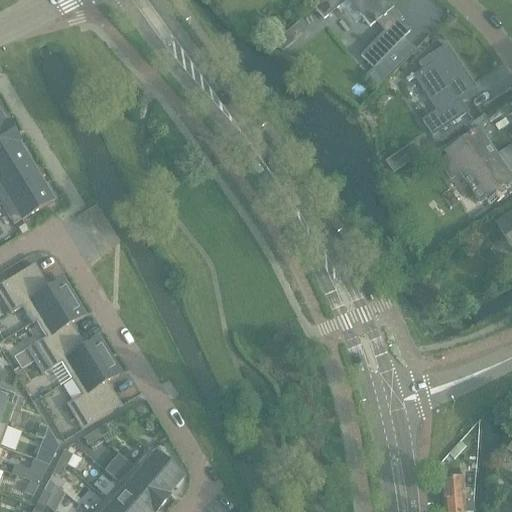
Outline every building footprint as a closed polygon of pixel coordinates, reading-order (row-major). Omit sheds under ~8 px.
[(323,20),(348,0),(347,0),(325,0),(314,9),(323,20)] [(384,0),(348,0),(370,28),(376,23),(384,34),(361,57),(373,70),(410,32),(390,12),(392,10),(384,0)] [(285,33),(273,43),(281,52),(293,43),(285,33)] [(440,110),(431,116),(422,122),(431,137),(466,114),(457,101),(462,98),(463,100),(475,93),(445,47),(427,59),(432,66),(416,76),(433,103),(434,102),(440,110)] [(507,197),(511,193),(511,146),(491,160),(483,148),(497,139),(483,117),(462,131),(467,138),(443,153),(446,157),(438,163),(450,181),(457,175),(477,205),(502,189),(507,197)] [(0,156),(17,146),(19,145),(7,124),(5,126),(0,128),(0,156)] [(0,181),(28,164),(17,146),(0,156),(0,181)] [(398,155),(384,164),(392,175),(405,166),(398,155)] [(0,204),(1,206),(40,183),(28,164),(0,181),(0,204)] [(16,224),(52,202),(40,183),(1,206),(13,226),(16,224)] [(511,213),(494,225),(511,251),(511,213)] [(48,288),(34,265),(0,285),(0,299),(10,315),(21,308),(31,325),(73,299),(64,285),(61,287),(58,282),(48,288)] [(81,313),(73,299),(31,325),(32,325),(36,323),(45,338),(25,350),(33,363),(77,336),(71,325),(81,319),(78,314),(81,313)] [(84,346),(77,336),(33,363),(41,376),(61,364),(71,380),(108,357),(100,343),(97,345),(94,340),(84,346)] [(117,371),(108,357),(71,380),(81,396),(65,406),(81,432),(121,407),(107,384),(117,377),(114,373),(117,371)] [(8,405),(0,401),(0,425),(6,428),(14,407),(8,405)] [(47,429),(39,426),(34,438),(43,441),(47,429)] [(105,426),(94,432),(99,440),(109,433),(105,426)] [(99,440),(94,432),(83,439),(88,447),(99,440)] [(162,462),(147,449),(132,467),(168,498),(167,496),(182,479),(170,469),(172,467),(164,460),(162,462)] [(45,452),(40,463),(48,467),(53,456),(45,452)] [(63,452),(57,463),(65,467),(71,456),(63,452)] [(59,479),(65,467),(57,463),(52,475),(59,479)] [(156,511),(168,498),(132,467),(118,484),(150,511),(156,511)] [(443,511),(462,511),(462,504),(460,479),(458,479),(457,470),(442,472),(443,481),(440,481),(443,511)] [(44,475),(36,471),(30,482),(38,486),(44,475)] [(32,498),(38,486),(30,482),(24,494),(32,498)] [(150,511),(118,484),(103,500),(117,511),(150,511)] [(43,491),(37,503),(45,507),(51,495),(43,491)] [(117,511),(103,500),(92,511),(117,511)] [(42,511),(45,507),(37,503),(34,508),(32,511),(42,511)] [(467,504),(462,504),(462,511),(471,511),(471,503),(467,504)]
